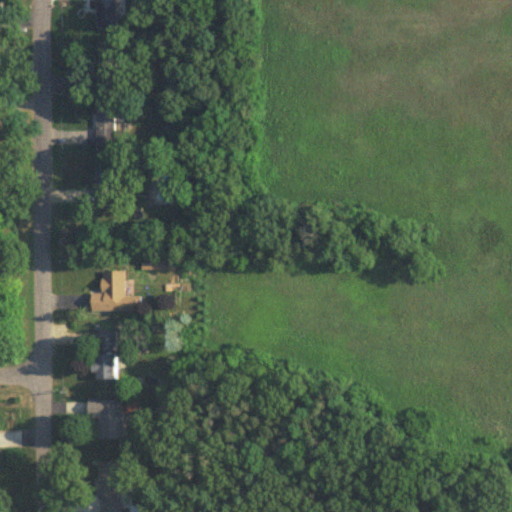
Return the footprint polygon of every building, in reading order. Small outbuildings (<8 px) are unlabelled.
[(96,0),(98,27),(118,26),(117,0),(96,0)] [(119,61),(118,39),(98,39),(99,62),(119,61)] [(119,142),(118,98),(97,99),(99,142),(119,142)] [(114,191),(114,158),(97,157),(97,190),(114,191)] [(126,268),(104,268),(104,290),(93,290),(93,308),(142,308),(142,294),(126,294),(126,268)] [(117,328),(99,328),(99,353),(96,353),(95,376),(116,377),(117,328)] [(124,436),(123,396),(89,397),(90,415),(98,415),(99,437),(124,436)] [(124,510),(123,460),(99,460),(100,511),(124,510)]
